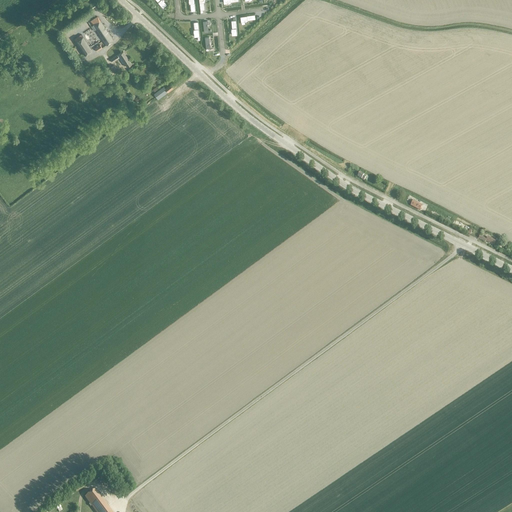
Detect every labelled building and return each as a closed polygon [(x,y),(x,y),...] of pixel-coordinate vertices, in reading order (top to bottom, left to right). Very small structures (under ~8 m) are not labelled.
[(155,0),(163,8),(167,5),(164,2),(164,1),(163,0),(162,0),(155,0)] [(97,16),(90,21),(93,25),(91,26),(93,31),(96,29),(106,45),(113,41),(97,16)] [(84,55),(92,50),(81,34),(73,39),(84,55)] [(123,51),(110,60),(112,63),(117,59),(119,58),(122,64),(124,63),(127,67),(131,64),(123,51)] [(158,100),(177,86),(174,82),(165,88),(164,87),(154,94),(158,100)] [(366,181),(368,177),(367,176),(366,176),(360,173),(358,176),(364,180),(366,181)] [(411,204),(411,205),(420,210),(422,206),(413,201),(411,204)] [(480,235),(478,238),(485,242),(485,241),(495,246),(497,242),(496,241),(496,240),(493,238),(493,239),(488,237),(487,237),(487,238),(480,235)] [(95,511),(111,511),(95,490),(85,497),(95,511)]
